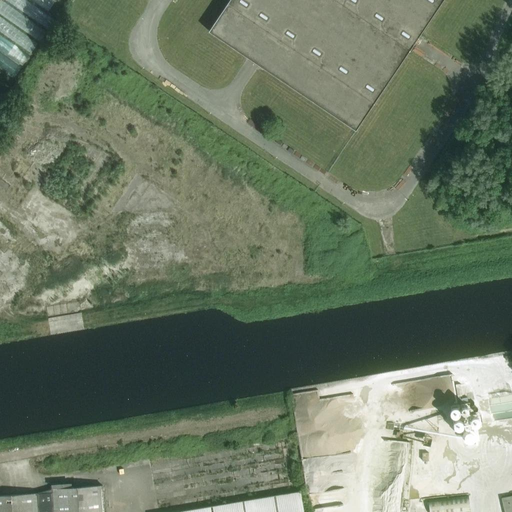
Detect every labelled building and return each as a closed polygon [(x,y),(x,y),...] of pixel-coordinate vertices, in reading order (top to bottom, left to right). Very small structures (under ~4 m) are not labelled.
[(230,0),(208,34),(355,132),(443,0),(230,0)] [(448,374),(436,383),(445,393),(442,396),(448,403),(456,397),(453,393),(459,387),(448,374)] [(0,511),(109,511),(108,485),(50,490),(38,493),(0,495),(0,511)] [(303,511),(300,492),(180,511),(303,511)] [(504,511),(511,511),(511,496),(501,498),(504,511)] [(429,501),(429,511),(470,511),(469,497),(429,501)]
